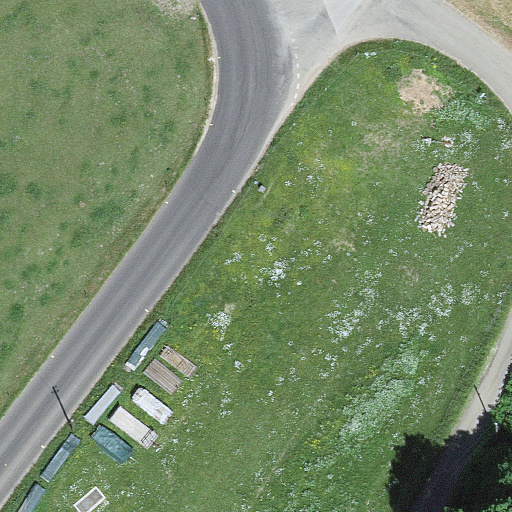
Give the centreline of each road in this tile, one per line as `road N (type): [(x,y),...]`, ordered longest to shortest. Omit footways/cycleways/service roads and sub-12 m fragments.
road 1 (tertiary): [(256,43),(258,80),(236,151),(0,469)]
road 2 (track): [(511,347),(426,511)]
road 3 (track): [(366,0),(440,26),(511,80)]
